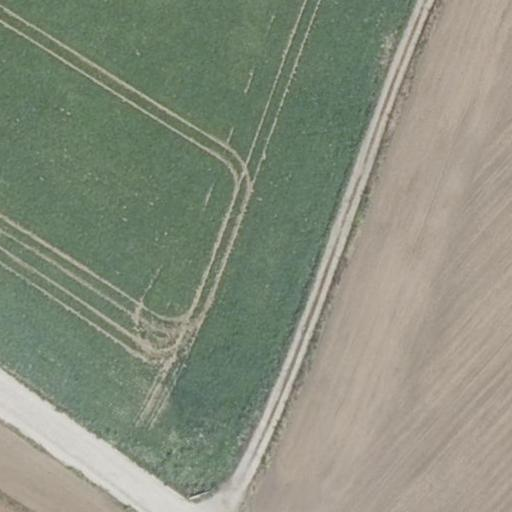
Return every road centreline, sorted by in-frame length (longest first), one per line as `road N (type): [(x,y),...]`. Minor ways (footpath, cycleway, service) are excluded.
road 1 (track): [(220,511),(257,451),(302,344),(426,0)]
road 2 (track): [(0,412),(152,511)]
